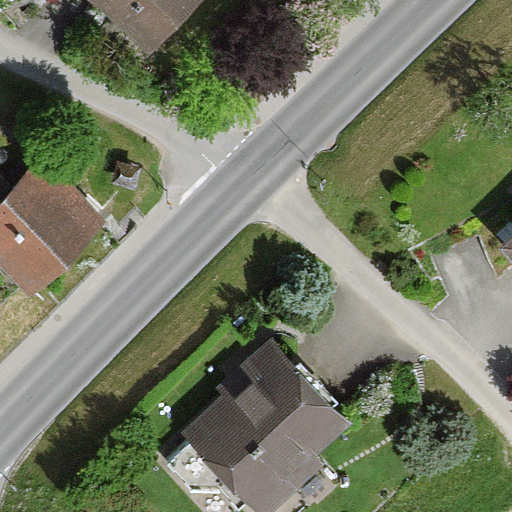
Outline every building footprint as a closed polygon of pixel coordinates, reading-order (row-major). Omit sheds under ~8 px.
[(181,0),(74,0),(125,53),(181,0)] [(139,161),(117,157),(113,177),(134,182),(139,161)] [(93,225),(30,165),(0,195),(0,273),(25,297),(93,225)] [(511,227),(488,253),(511,276),(511,227)] [(343,425),(265,340),(233,369),(243,380),(176,441),(240,511),(268,511),(319,466),(309,455),(343,425)]
